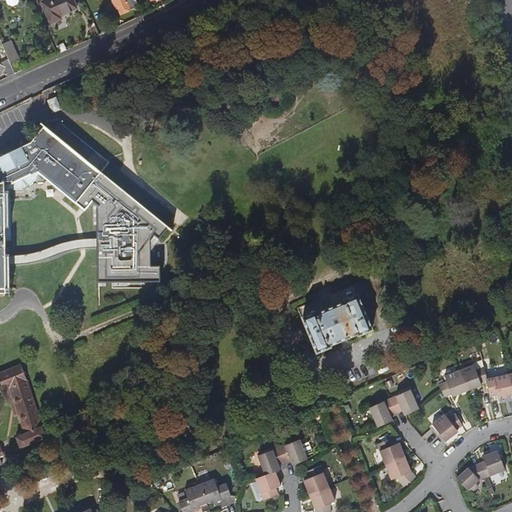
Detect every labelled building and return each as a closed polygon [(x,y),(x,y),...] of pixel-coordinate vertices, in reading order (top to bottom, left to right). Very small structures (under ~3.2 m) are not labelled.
[(72,0),(46,0),(41,2),(45,10),(48,18),(50,23),(51,24),(60,21),(59,17),(77,9),(72,0)] [(121,16),(139,8),(135,0),(113,0),(115,2),(113,3),(116,10),(118,9),(121,16)] [(45,10),(41,2),(35,5),(36,6),(38,13),(45,10)] [(19,62),(16,56),(11,43),(3,47),(8,60),(9,61),(11,66),(19,62)] [(0,79),(5,67),(10,78),(15,75),(14,72),(11,66),(9,61),(0,64),(0,79)] [(19,62),(11,66),(14,72),(22,68),(19,62)] [(58,112),(53,100),(45,103),(50,115),(58,112)] [(98,174),(89,167),(82,161),(77,157),(70,151),(65,147),(58,141),(52,137),(44,131),(38,125),(25,142),(1,156),(0,156),(0,291),(6,291),(5,263),(5,256),(5,243),(10,242),(8,189),(12,189),(12,191),(22,191),(29,188),(35,181),(33,179),(38,172),(47,179),(54,185),(60,189),(66,195),(75,202),(98,174)] [(170,231),(98,174),(75,202),(88,212),(96,200),(101,205),(101,239),(101,246),(100,278),(162,279),(162,266),(155,266),(154,251),(170,231)] [(27,255),(5,256),(5,263),(22,263),(41,260),(55,255),(72,249),(86,247),(101,246),(101,239),(90,239),(71,242),(49,248),(27,255)] [(362,268),(308,291),(313,303),(314,302),(328,336),(342,330),(341,328),(370,316),(370,319),(379,315),(365,281),(366,280),(362,268)] [(477,371),(485,368),(483,361),(475,365),(475,366),(477,371)] [(7,447),(9,453),(44,437),(19,366),(0,373),(0,385),(6,401),(12,399),(23,428),(17,430),(19,435),(14,437),(17,442),(7,447)] [(481,383),(488,380),(487,380),(485,368),(477,371),(475,366),(461,372),(468,392),(483,386),(481,383)] [(453,398),(468,392),(461,372),(445,378),(447,382),(439,386),(446,398),(452,395),(453,398)] [(505,396),(511,394),(511,382),(510,375),(487,380),(488,380),(491,397),(499,396),(499,400),(506,398),(505,396)] [(392,378),(385,381),(388,387),(395,384),(392,378)] [(411,390),(390,399),(397,414),(403,411),(405,416),(420,409),(411,390)] [(397,414),(390,399),(371,408),(379,427),(393,421),(391,416),(397,414)] [(348,404),(342,407),(345,413),(350,411),(348,404)] [(446,416),(433,426),(445,442),(458,433),(457,431),(462,427),(455,415),(449,420),(446,416)] [(299,440),(279,448),(285,463),(291,460),(293,466),(308,460),(306,455),(311,453),(307,442),(301,445),(299,440)] [(386,466),(405,458),(399,445),(393,447),(390,441),(378,446),(386,466)] [(285,463),(279,448),(259,456),(267,476),(275,472),(280,470),(278,466),(285,463)] [(485,462),(479,465),(485,480),(505,472),(498,451),(483,457),(485,462)] [(410,471),(405,458),(386,466),(393,480),(397,479),(404,487),(416,478),(410,471)] [(485,480),(479,465),(470,468),(457,479),(471,495),(478,487),(477,485),(480,482),(485,480)] [(309,496),(329,487),(319,466),(305,473),(308,479),(303,481),(309,496)] [(205,471),(198,475),(201,480),(207,478),(205,471)] [(275,472),(267,476),(256,480),(264,501),(278,495),(276,489),(281,486),(275,472)] [(160,480),(153,483),(158,489),(165,484),(160,480)] [(213,480),(200,485),(207,503),(214,500),(215,502),(230,496),(226,484),(216,488),(213,480)] [(207,503),(200,485),(185,491),(188,499),(179,502),(183,511),(190,511),(199,509),(198,507),(207,503)] [(335,502),(329,487),(309,496),(315,511),(330,511),(331,504),(335,502)]
